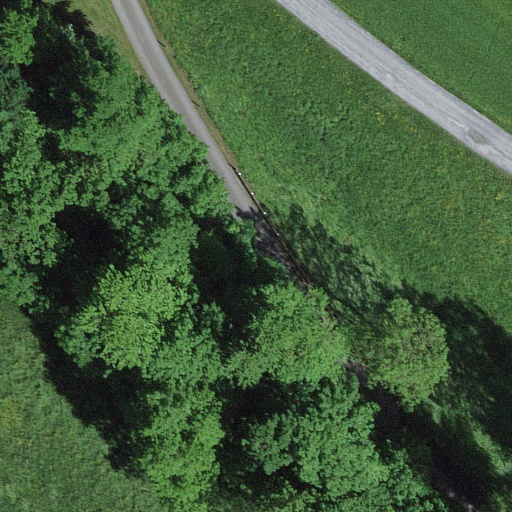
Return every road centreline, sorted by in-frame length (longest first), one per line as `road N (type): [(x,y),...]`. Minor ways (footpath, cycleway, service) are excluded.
road 1 (track): [(124,0),(166,98),(258,253),(409,460),(472,511)]
road 2 (residential): [(297,0),(511,153)]
